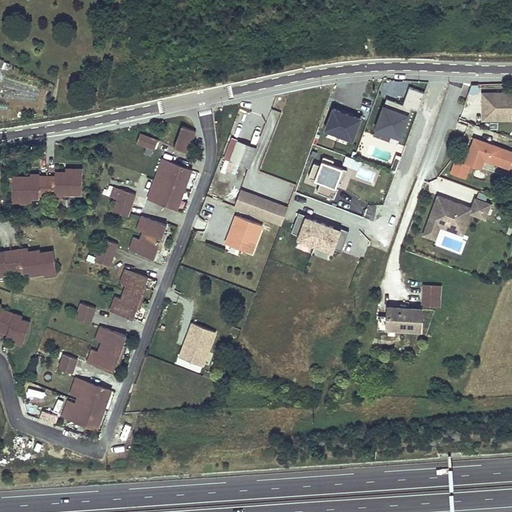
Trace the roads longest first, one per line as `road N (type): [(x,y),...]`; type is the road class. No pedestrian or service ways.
road 1 (trunk): [(511,473),(0,505)]
road 2 (residential): [(202,100),(210,137),(205,175),(103,443),(85,446),(21,422),(0,364)]
road 3 (unclassified): [(463,68),(355,70),(202,100)]
road 4 (trunk): [(285,511),(511,497)]
road 5 (unclassified): [(202,100),(0,137)]
